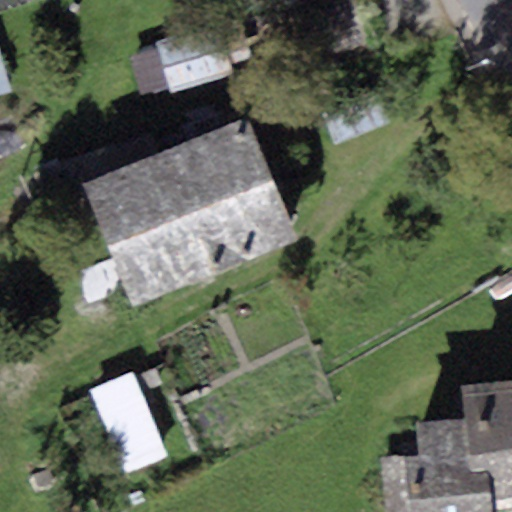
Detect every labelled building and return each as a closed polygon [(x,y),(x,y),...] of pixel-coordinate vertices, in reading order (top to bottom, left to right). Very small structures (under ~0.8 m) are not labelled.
[(172,86),(175,95),(236,77),(220,26),(159,44),(162,53),(172,86)] [(0,46),(0,96),(14,92),(0,46)] [(172,86),(162,53),(134,61),(144,94),(172,86)] [(252,121),(86,188),(135,310),(301,243),(252,121)] [(169,457),(134,376),(95,393),(130,473),(169,457)] [(511,384),(464,389),(467,420),(417,425),(421,460),(406,462),(410,511),(494,511),(493,502),(511,500),(511,384)]
